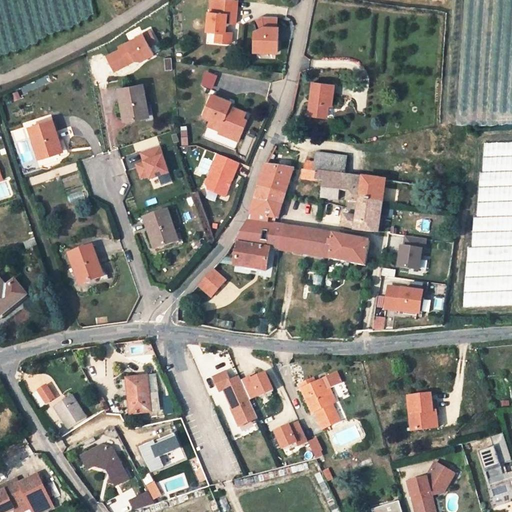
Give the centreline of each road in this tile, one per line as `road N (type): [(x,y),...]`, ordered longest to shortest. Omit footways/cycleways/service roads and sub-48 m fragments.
road 1 (residential): [(148,327),(149,311),(231,205),(269,112),(296,0)]
road 2 (residential): [(148,327),(320,348),(511,333)]
road 3 (residential): [(0,362),(94,511)]
road 4 (residential): [(96,171),(148,327)]
road 5 (residential): [(136,0),(0,70)]
road 6 (residential): [(0,356),(148,327)]
